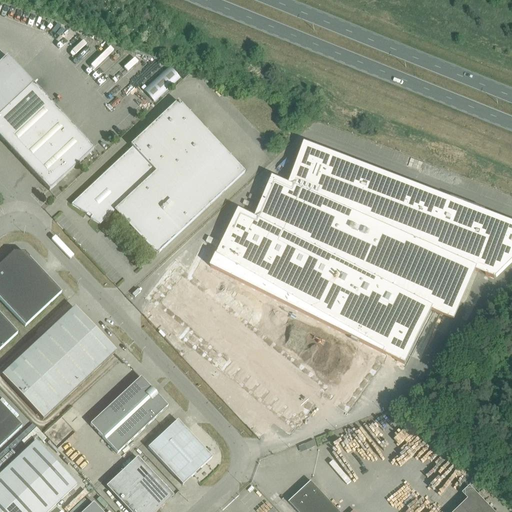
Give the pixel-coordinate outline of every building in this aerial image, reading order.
[(0,115),(33,85),(7,57),(0,62),(0,115)] [(170,67),(143,91),(153,102),(180,78),(170,67)] [(0,115),(0,138),(49,191),(94,149),(33,85),(0,115)] [(113,212),(145,240),(159,253),(244,173),(178,101),(130,145),(132,148),(71,205),(86,214),(87,213),(92,216),(90,219),(100,225),(113,212)] [(216,256),(211,268),(387,356),(405,365),(406,364),(405,364),(431,311),(440,315),(454,321),(455,320),(454,320),(475,272),(478,273),(493,235),(498,220),(484,215),(485,212),(451,199),(450,201),(305,146),(306,145),(305,144),(289,186),(276,181),(276,180),(274,179),(273,178),(254,219),(240,212),(240,211),(239,211),(216,256)] [(500,250),(485,276),(495,279),(496,278),(495,278),(511,261),(511,227),(508,234),(500,250)] [(175,265),(149,298),(187,329),(180,337),(293,428),(322,392),(347,410),(387,356),(211,268),(216,256),(205,251),(191,278),(175,265)] [(0,300),(25,327),(61,293),(46,277),(40,271),(41,271),(25,254),(25,253),(13,252),(13,253),(0,265),(0,300)] [(135,297),(140,292),(138,289),(132,295),(135,297)] [(116,352),(82,316),(75,308),(2,376),(43,420),(116,352)] [(0,350),(17,334),(16,333),(10,327),(11,327),(0,315),(0,350)] [(168,407),(140,378),(90,425),(117,454),(168,407)] [(0,447),(22,427),(0,403),(0,447)] [(177,421),(148,448),(175,478),(184,470),(191,477),(203,466),(212,458),(177,421)] [(48,511),(77,485),(36,441),(0,475),(0,511),(48,511)] [(106,487),(129,511),(156,511),(173,496),(137,458),(106,487)] [(338,511),(312,483),(311,482),(289,504),(296,511),(338,511)] [(493,511),(475,494),(456,511),(493,511)] [(101,511),(93,503),(83,511),(101,511)]
